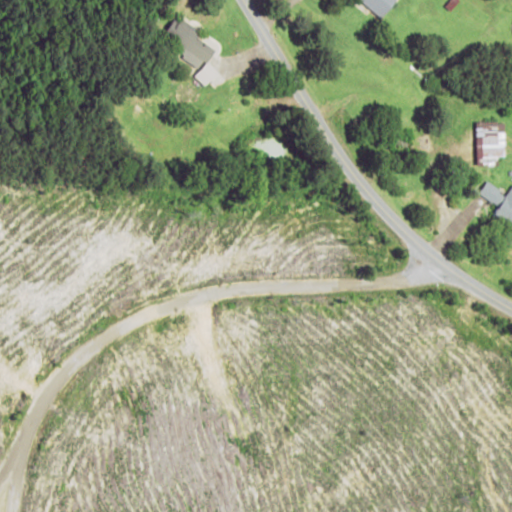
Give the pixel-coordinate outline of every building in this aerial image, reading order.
[(359,0),(380,19),(397,0),(359,0)] [(164,34),(181,44),(176,53),(199,67),(193,77),(207,86),(217,69),(207,63),(216,49),(196,37),(200,30),(175,15),(164,34)] [(476,122),(477,164),(496,164),(496,156),(505,155),(504,121),(476,122)] [(504,192),(485,180),(477,193),(496,204),(504,192)] [(511,185),(495,212),(511,222),(511,185)]
